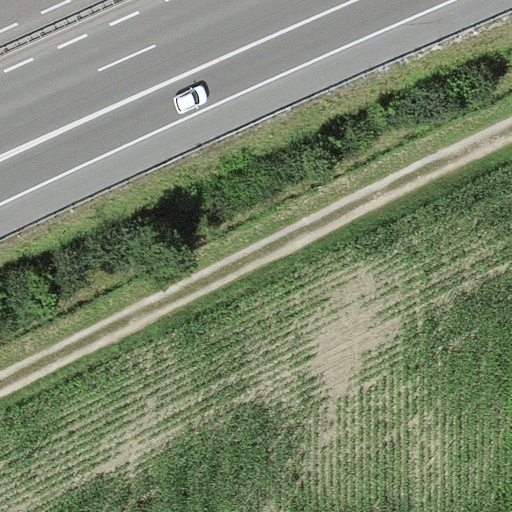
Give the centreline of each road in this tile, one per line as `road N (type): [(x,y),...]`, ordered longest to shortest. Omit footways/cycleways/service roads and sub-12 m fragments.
road 1 (track): [(0,380),(511,132)]
road 2 (motorway): [(0,174),(330,0)]
road 3 (motorway): [(0,122),(302,0)]
